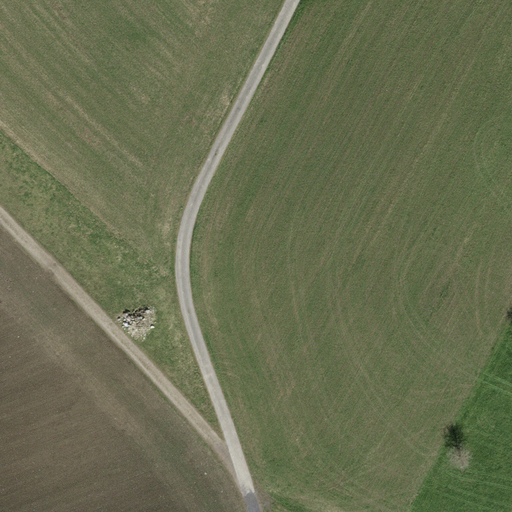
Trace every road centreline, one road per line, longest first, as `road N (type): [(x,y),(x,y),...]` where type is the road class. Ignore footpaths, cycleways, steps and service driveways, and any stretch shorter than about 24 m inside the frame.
road 1 (track): [(253,511),(181,271),(208,168),(298,0)]
road 2 (track): [(0,222),(238,454)]
